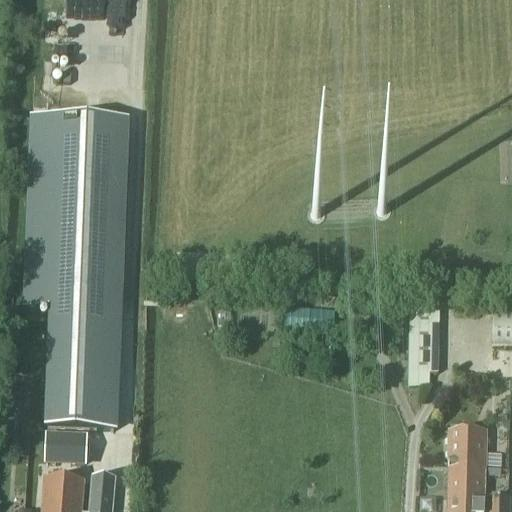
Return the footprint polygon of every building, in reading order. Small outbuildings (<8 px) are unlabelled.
[(51,313),(47,432),(111,435),(122,126),(29,123),(22,312),(51,313)] [(376,213),(376,214),(376,215),(376,216),(377,217),(378,218),(379,218),(380,218),(381,218),(382,218),(383,217),(384,216),(385,215),(385,214),(385,213),(384,212),(384,211),(383,210),(382,210),(380,210),(379,210),(378,210),(377,211),(377,212),(376,213)] [(310,216),(310,217),(310,218),(311,219),(312,220),(312,221),(313,222),(315,222),(316,222),(317,221),(318,221),(318,220),(319,219),(319,217),(319,216),(319,215),(318,214),(317,214),(316,213),(315,213),(314,213),(313,213),(312,214),(311,215),(310,216)] [(490,346),(511,346),(511,314),(491,314),(490,346)] [(407,390),(427,390),(428,377),(435,377),(436,316),(408,316),(407,390)] [(496,354),(495,362),(501,369),(509,369),(511,367),(511,349),(511,348),(502,348),(496,354)] [(6,397),(5,401),(25,402),(31,403),(32,384),(6,382),(6,386),(6,397)] [(447,436),(446,473),(482,475),(483,437),(447,436)] [(44,466),(84,467),(85,441),(45,439),(44,466)] [(446,473),(445,503),(481,505),(481,499),(482,475),(446,473)] [(87,511),(79,511),(82,485),(42,482),(39,511),(109,511),(112,484),(90,482),(87,511)] [(481,505),(445,503),(445,507),(441,507),(440,511),(507,511),(508,500),(481,499),(481,505)]
